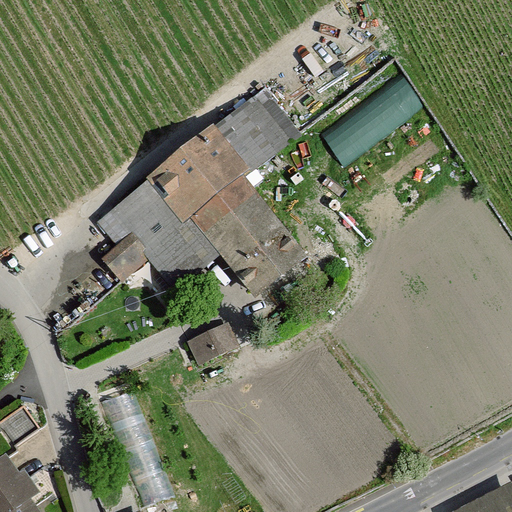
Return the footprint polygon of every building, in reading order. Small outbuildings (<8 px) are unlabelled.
[(310,117),(400,49),(380,23),(290,92),(310,117)] [(409,75),(328,135),(349,163),(430,104),(409,75)] [(260,100),(117,215),(137,241),(108,264),(126,286),(154,263),(181,297),(226,260),(263,305),(311,266),(245,184),(296,144),(260,100)] [(233,327),(195,345),(205,367),(243,349),(233,327)] [(108,400),(148,504),(179,492),(139,388),(108,400)] [(12,458),(0,466),(0,511),(42,511),(36,502),(45,496),(32,476),(27,479),(12,458)] [(511,511),(511,485),(463,511),(511,511)]
